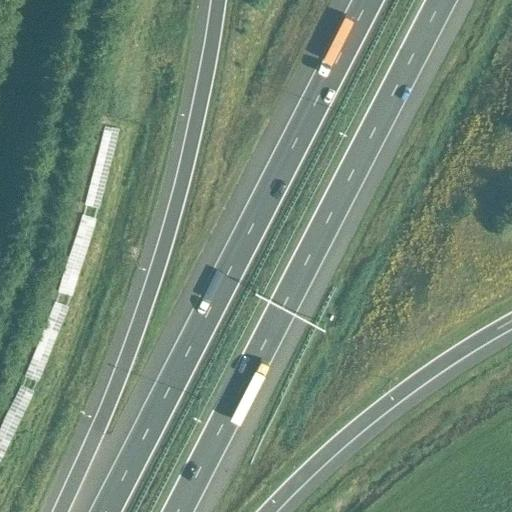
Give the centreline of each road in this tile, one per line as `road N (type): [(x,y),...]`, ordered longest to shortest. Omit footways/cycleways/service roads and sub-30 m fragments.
road 1 (motorway): [(179,511),(445,0)]
road 2 (motorway): [(368,0),(104,511)]
road 3 (motorway): [(216,0),(169,220),(125,354),(56,511)]
road 4 (motorway): [(265,511),(399,391),(511,320)]
